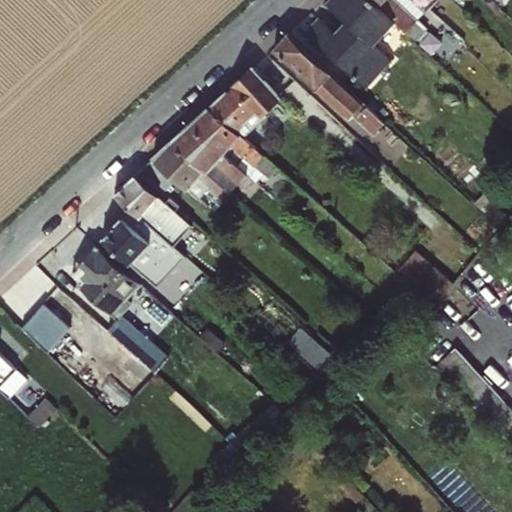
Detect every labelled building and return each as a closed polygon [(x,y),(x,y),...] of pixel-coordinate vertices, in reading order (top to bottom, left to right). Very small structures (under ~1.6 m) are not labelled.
[(362,88),(276,27),(260,50),(346,111),(362,88)] [(254,65),(209,106),(244,137),(281,96),(254,65)] [(278,166),(244,137),(209,106),(191,123),(251,176),(256,168),(268,178),(278,166)] [(254,179),(251,176),(191,123),(173,140),(224,187),(235,198),(254,179)] [(216,195),(224,187),(173,140),(144,166),(161,185),(175,177),(198,197),(208,187),(216,195)] [(129,206),(174,245),(190,223),(135,174),(114,193),(129,206)] [(174,245),(129,206),(101,237),(156,286),(185,255),(174,245)] [(95,243),(72,268),(83,278),(78,284),(116,318),(107,328),(155,371),(169,356),(117,309),(140,283),(95,243)] [(406,267),(428,280),(440,261),(417,247),(406,267)] [(46,348),(73,323),(49,296),(22,321),(46,348)] [(0,352),(0,389),(9,398),(29,380),(0,352)]
